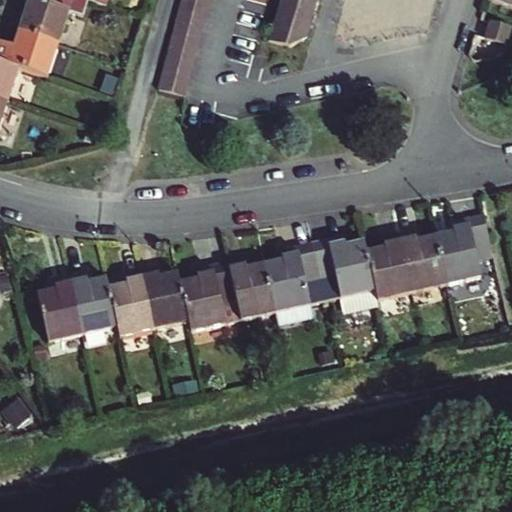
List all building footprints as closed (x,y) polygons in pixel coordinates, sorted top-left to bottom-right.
[(90,3),(80,0),(46,0),(44,5),(30,1),(19,33),(59,47),(70,14),(85,19),(90,3)] [(80,0),(90,3),(107,9),(109,0),(80,0)] [(178,0),(177,5),(203,12),(205,0),(178,0)] [(315,28),(321,0),(281,0),(272,34),(293,39),(315,28)] [(433,19),(437,0),(348,0),(342,25),(359,29),(360,25),(374,28),(375,23),(383,24),(395,20),(400,21),(403,17),(416,20),(417,15),(433,19)] [(203,12),(177,5),(173,18),(200,25),(203,12)] [(508,19),(484,12),(479,30),(503,37),(508,19)] [(170,30),(196,38),(200,25),(173,18),(170,30)] [(196,38),(170,30),(166,46),(193,52),(196,38)] [(0,37),(0,64),(20,71),(48,81),(59,47),(19,33),(17,42),(0,37)] [(163,58),(189,65),(193,52),(166,46),(163,58)] [(189,65),(163,58),(160,71),(186,78),(189,65)] [(0,101),(8,105),(20,71),(0,64),(0,101)] [(186,78),(160,71),(157,84),(183,90),(186,78)] [(0,129),(8,105),(0,101),(0,129)] [(489,221),(456,228),(458,237),(440,241),(450,289),(482,282),(477,255),(495,251),(489,221)] [(419,246),(416,236),(403,239),(416,296),(450,289),(440,241),(419,246)] [(388,242),(390,251),(371,255),(381,304),(416,296),(403,239),(388,242)] [(349,252),(347,243),(319,248),(330,302),(344,299),(347,314),(382,307),(381,304),(371,255),(369,247),(349,252)] [(288,255),(290,264),(269,268),(278,314),(281,326),(315,319),(313,306),(330,302),(319,248),(288,255)] [(250,272),(248,262),(233,265),(239,294),(244,320),(278,314),(269,268),(250,272)] [(202,272),(204,280),(182,284),(190,321),(192,332),(228,325),(222,298),(239,294),(233,265),(202,272)] [(163,281),(161,271),(144,274),(155,328),(190,321),(182,284),(181,277),(163,281)] [(90,285),(87,274),(73,277),(85,332),(119,325),(112,292),(110,281),(90,285)] [(127,278),(130,288),(112,292),(119,325),(121,335),(155,328),(144,274),(127,278)] [(58,280),(60,291),(40,296),(49,340),(85,332),(73,277),(58,280)]
